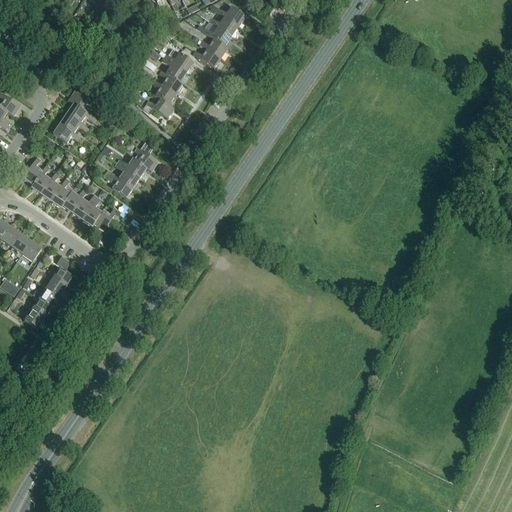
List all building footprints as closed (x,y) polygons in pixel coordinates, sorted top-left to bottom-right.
[(109,0),(108,2),(105,0),(100,0),(96,6),(93,11),(103,18),(114,0),(109,0)] [(218,10),(216,14),(224,20),(238,29),(245,19),(231,9),(227,16),(218,10)] [(203,15),(200,18),(209,24),(211,20),(203,15)] [(231,39),(238,29),(224,20),(220,26),(211,20),(209,24),(217,30),(231,39)] [(224,48),(231,39),(217,30),(213,36),(205,30),(204,30),(202,34),(214,42),(214,41),(224,48)] [(166,36),(161,33),(156,42),(165,48),(168,43),(163,40),(166,36)] [(209,48),(202,43),(199,47),(207,52),(220,61),(228,50),(224,48),(214,41),(214,42),(209,48)] [(214,71),(220,61),(207,52),(202,58),(195,53),(193,56),(214,71)] [(161,53),(159,56),(164,59),(186,74),(193,65),(179,55),(175,62),(161,53)] [(179,85),(186,74),(164,59),(161,63),(170,69),(166,75),(179,85)] [(157,70),(144,61),(141,65),(154,74),(157,70)] [(181,86),(179,85),(166,75),(161,72),(159,76),(166,81),(162,87),(175,96),(181,86)] [(175,96),(162,87),(154,82),(152,85),(159,90),(155,97),(160,101),(168,106),(175,96)] [(75,92),(68,102),(73,106),(81,111),(86,105),(93,110),(96,106),(75,92)] [(0,100),(3,102),(0,106),(0,109),(6,114),(13,118),(19,108),(0,94),(0,100)] [(174,110),(168,106),(160,101),(155,107),(148,102),(146,105),(146,106),(152,110),(167,120),(174,110)] [(73,106),(66,115),(80,124),(84,118),(93,124),(95,120),(81,111),(73,106)] [(146,106),(143,111),(149,115),(152,110),(146,106)] [(2,120),(6,114),(0,109),(0,123),(8,129),(11,126),(2,120)] [(107,113),(102,109),(99,114),(104,118),(107,113)] [(66,115),(59,125),(73,134),(77,128),(86,134),(88,130),(80,124),(66,115)] [(0,123),(0,128),(6,133),(8,129),(0,123)] [(132,128),(125,124),(121,130),(128,134),(132,128)] [(59,125),(52,136),(66,145),(71,138),(78,143),(80,139),(73,134),(59,125)] [(146,170),(146,171),(151,174),(158,163),(137,149),(134,153),(142,158),(137,164),(146,170)] [(101,156),(97,162),(102,165),(106,159),(101,156)] [(32,187),(42,173),(35,169),(40,162),(37,159),(22,180),(32,187)] [(119,161),(117,165),(139,180),(146,171),(146,170),(137,164),(132,160),(128,167),(119,161)] [(123,174),(118,181),(132,190),(139,180),(117,165),(114,168),(123,174)] [(46,167),(42,173),(32,187),(30,189),(40,196),(50,182),(43,178),(49,169),(46,167)] [(40,196),(50,203),(60,189),(54,184),(59,176),(56,173),(50,182),(40,196)] [(125,200),(132,190),(118,181),(108,174),(104,180),(114,187),(111,191),(125,200)] [(66,180),(60,189),(50,203),(61,210),(62,208),(70,196),(64,191),(70,183),(66,180)] [(62,208),(72,215),(81,201),(88,192),(84,190),(78,198),(71,194),(70,196),(62,208)] [(88,205),(81,201),(72,215),(82,221),(97,199),(94,197),(88,205)] [(100,201),(97,199),(82,221),(92,228),(94,226),(101,214),(95,210),(100,201)] [(102,212),(101,214),(94,226),(104,233),(118,212),(114,209),(109,216),(102,212)] [(0,244),(2,242),(10,229),(0,222),(0,244)] [(20,237),(10,229),(2,242),(12,249),(20,237)] [(12,249),(22,256),(31,244),(20,237),(12,249)] [(41,251),(31,244),(22,256),(32,263),(41,251)] [(65,271),(70,264),(61,258),(56,265),(65,271)] [(42,259),(37,267),(41,269),(46,262),(42,259)] [(35,269),(30,277),(34,279),(39,272),(35,269)] [(59,270),(52,281),(65,289),(72,279),(59,270)] [(28,280),(23,288),(27,290),(32,282),(28,280)] [(45,291),(58,300),(65,289),(52,281),(45,291)] [(10,285),(5,293),(13,299),(19,291),(10,285)] [(22,290),(17,298),(21,300),(26,293),(22,290)] [(33,298),(38,301),(51,310),(58,300),(45,291),(41,296),(37,293),(33,298)] [(15,300),(10,308),(13,311),(19,303),(15,300)] [(38,301),(31,312),(44,320),(51,310),(38,301)] [(37,331),(44,320),(31,312),(24,322),(37,331)]
